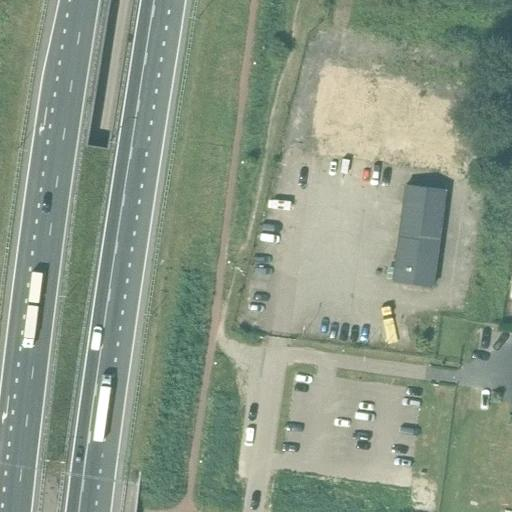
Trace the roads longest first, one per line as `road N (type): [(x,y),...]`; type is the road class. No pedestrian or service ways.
road 1 (motorway): [(80,511),(154,0)]
road 2 (motorway): [(85,0),(16,511)]
road 3 (unclassified): [(0,282),(50,243),(86,185),(122,0)]
road 4 (unknown): [(315,466),(386,469),(406,381)]
